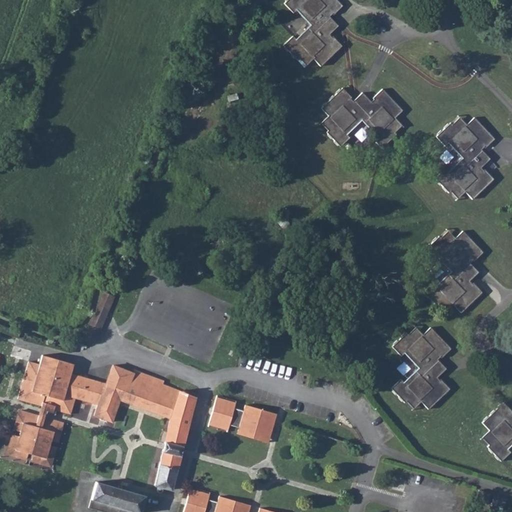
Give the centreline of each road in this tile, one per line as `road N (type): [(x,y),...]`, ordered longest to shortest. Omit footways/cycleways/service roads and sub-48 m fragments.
road 1 (residential): [(378,448),(347,407),(239,376),(207,384)]
road 2 (residential): [(378,448),(511,490)]
road 3 (residential): [(207,384),(105,348),(97,368)]
road 4 (residential): [(207,384),(175,500)]
